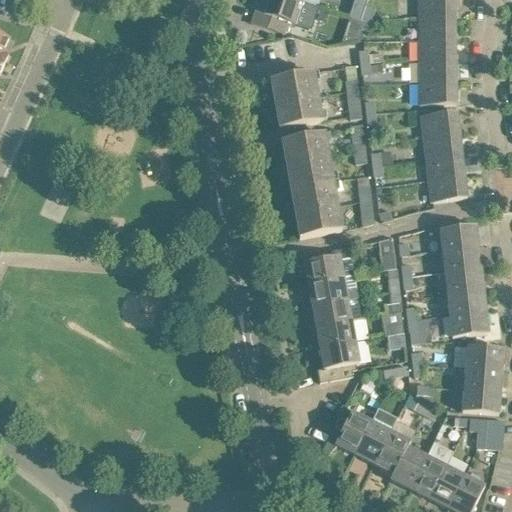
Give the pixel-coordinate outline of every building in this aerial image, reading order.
[(258,5),(251,25),(270,32),(284,36),(288,24),(295,27),(309,31),(316,9),(302,4),(290,0),(269,0),(267,8),(258,5)] [(366,0),(355,0),(349,20),(351,20),(363,24),(364,19),(366,11),(367,8),(368,1),(366,0)] [(454,0),(417,0),(418,21),(455,20),(454,0)] [(367,8),(364,19),(372,21),(374,10),(367,8)] [(363,24),(361,32),(369,33),(372,21),(364,19),(364,20),(363,24)] [(455,42),(455,20),(418,21),(418,43),(455,42)] [(0,59),(6,62),(8,57),(3,55),(10,40),(0,35),(0,59)] [(455,64),(455,42),(418,43),(418,64),(455,64)] [(361,65),(384,65),(383,56),(368,57),(367,53),(359,54),(361,65)] [(455,86),(455,64),(418,64),(419,86),(455,86)] [(384,65),(361,65),(362,78),(370,77),(369,66),(384,65)] [(313,75),(270,83),(279,132),(322,124),(313,75)] [(358,93),(357,82),(345,84),(347,94),(358,93)] [(455,86),(419,86),(419,108),(456,108),(455,86)] [(347,94),(350,119),(350,122),(361,121),(358,93),(347,94)] [(365,105),(368,129),(376,128),(373,104),(365,105)] [(456,114),(436,116),(420,118),(423,140),(459,136),(456,114)] [(365,156),(362,127),(351,128),(354,157),(365,156)] [(380,144),(393,142),(392,133),(379,135),(380,144)] [(324,136),(281,144),(299,241),(342,234),(324,136)] [(461,158),(459,136),(423,140),(425,162),(461,158)] [(373,168),(381,167),(379,155),(371,156),(373,168)] [(354,157),(355,167),(366,166),(365,156),(354,157)] [(464,179),(461,158),(425,162),(428,184),(464,179)] [(381,167),(373,168),(374,180),(382,179),(381,167)] [(466,201),(464,179),(428,184),(430,206),(466,201)] [(371,208),(369,188),(358,189),(360,209),(371,208)] [(360,209),(362,229),(373,226),(371,208),(360,209)] [(390,214),(378,217),(380,224),(392,221),(390,214)] [(439,232),(442,254),(478,250),(476,228),(439,232)] [(401,259),(409,258),(407,246),(399,247),(401,259)] [(354,250),(329,254),(290,261),(291,268),(299,268),(304,267),(307,287),(343,280),(340,261),(356,260),(354,250)] [(481,271),(478,250),(442,254),(444,275),(481,271)] [(388,272),(397,271),(396,259),(381,261),(382,273),(385,273),(388,272)] [(403,280),(411,279),(410,268),(402,269),(403,280)] [(390,294),(400,293),(397,271),(388,272),(385,273),(387,273),(390,294)] [(481,271),(444,275),(447,297),(483,293),(481,271)] [(411,279),(403,280),(404,292),(412,291),(411,279)] [(307,287),(311,308),(358,300),(357,293),(352,293),(347,291),(345,291),(343,280),(307,287)] [(391,304),(386,305),(387,316),(381,317),(382,318),(401,314),(402,314),(400,293),(390,294),(391,304)] [(486,315),(483,293),(447,297),(449,319),(486,315)] [(311,308),(315,330),(351,323),(347,302),(358,300),(311,308)] [(416,323),(415,311),(407,311),(408,324),(416,323)] [(401,314),(382,318),(386,339),(404,335),(401,314)] [(488,336),(486,315),(449,319),(452,341),(488,336)] [(355,344),(351,323),(315,330),(319,351),(355,344)] [(416,323),(408,324),(409,335),(417,334),(416,323)] [(355,344),(319,351),(323,372),(317,373),(319,386),(353,380),(351,373),(356,372),(355,367),(359,366),(355,344)] [(465,370),(502,373),(503,351),(467,349),(465,370)] [(394,358),(395,365),(395,366),(407,364),(405,356),(394,358)] [(421,367),(420,356),(412,356),(413,368),(421,367)] [(421,367),(413,368),(415,380),(423,379),(421,367)] [(395,371),(396,379),(408,377),(407,369),(395,371)] [(464,392),(500,394),(502,373),(465,370),(464,392)] [(395,371),(383,374),(384,382),(396,379),(395,371)] [(417,389),(417,397),(429,398),(429,390),(417,389)] [(462,415),(498,417),(500,394),(464,392),(462,415)] [(427,410),(416,404),(412,412),(423,417),(427,410)] [(427,410),(423,417),(434,422),(437,415),(427,410)] [(337,424),(338,425),(337,426),(336,427),(336,428),(335,428),(335,429),(335,430),(334,430),(322,454),(328,457),(337,448),(354,457),(371,424),(344,411),(337,424)] [(378,411),(371,424),(354,457),(374,467),(390,434),(397,420),(378,411)] [(466,421),(454,420),(454,428),(466,429),(466,421)] [(504,424),(484,422),(470,421),(470,434),(478,434),(503,436),(504,424)] [(407,449),(410,444),(390,434),(374,467),(392,476),(393,477),(407,449)] [(478,434),(476,451),(502,453),(503,436),(478,434)] [(433,445),(426,459),(410,492),(429,501),(445,469),(452,455),(433,445)] [(390,482),(410,492),(426,459),(407,449),(393,477),(392,476),(390,482)] [(429,501),(448,511),(465,478),(445,469),(429,501)] [(472,511),(485,488),(465,478),(448,511),(449,511),(472,511)]
